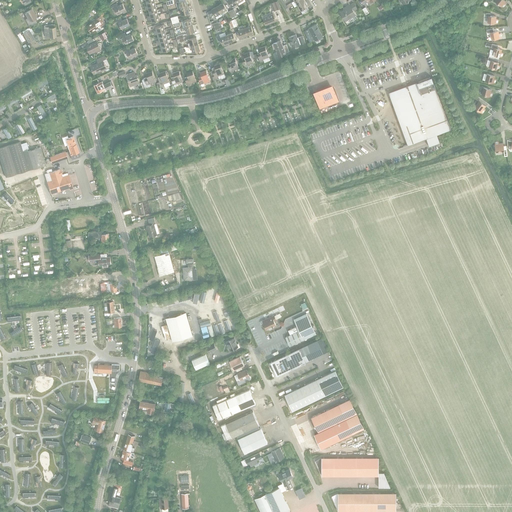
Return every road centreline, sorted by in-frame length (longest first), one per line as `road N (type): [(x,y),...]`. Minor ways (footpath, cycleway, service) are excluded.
road 1 (tertiary): [(96,511),(130,382),(136,300),(92,111)]
road 2 (tertiary): [(92,111),(219,96),(342,50)]
road 3 (unclassified): [(325,511),(249,346)]
road 4 (residential): [(322,9),(210,56)]
road 5 (residential): [(210,56),(150,59),(135,0)]
